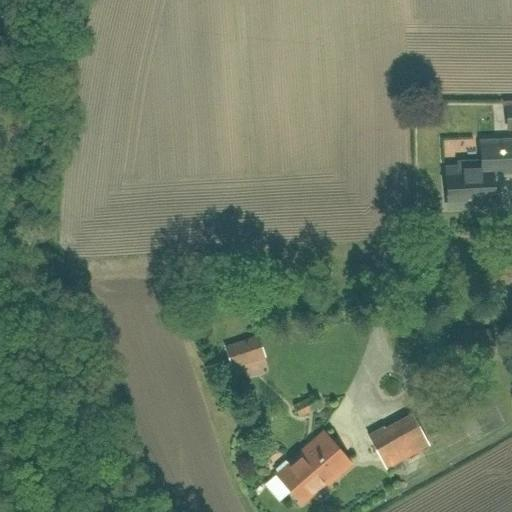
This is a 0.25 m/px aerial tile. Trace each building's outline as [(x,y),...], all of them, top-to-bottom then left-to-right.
[(511,132),(472,134),(473,164),(511,162),(511,132)] [(445,178),(445,211),(491,211),(491,178),(445,178)] [(224,346),(231,368),(264,357),(257,335),(224,346)] [(294,406),(300,418),(320,409),(315,397),(294,406)] [(367,439),(382,467),(427,443),(412,415),(367,439)] [(270,474),(295,505),(344,466),(319,435),(270,474)]
